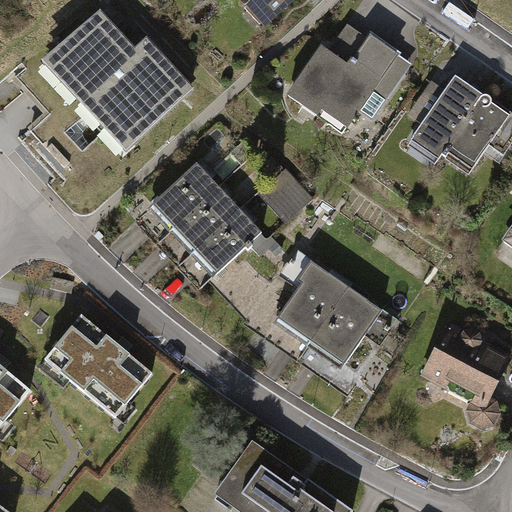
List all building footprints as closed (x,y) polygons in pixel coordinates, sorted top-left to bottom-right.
[(237,0),(244,8),(264,30),(276,19),(277,18),(296,0),(237,0)] [(132,49),(99,13),(96,15),(46,61),(43,64),(105,131),(109,136),(124,154),(193,91),(145,38),(132,49)] [(411,63),(351,24),(304,98),(364,136),(411,63)] [(511,144),(511,110),(457,74),(413,140),(445,160),(452,150),(477,167),(492,145),(506,154),(511,144)] [(265,237),(203,167),(158,205),(220,276),(265,237)] [(295,182),(272,204),(291,222),(313,200),(295,182)] [(383,310),(318,269),(286,321),(350,362),(383,310)] [(156,380),(83,324),(48,370),(121,426),(156,380)] [(511,354),(511,353),(449,325),(423,380),(486,409),(511,354)] [(0,436),(31,396),(0,371),(0,436)] [(352,511),(353,511),(252,445),(216,499),(235,511),(352,511)]
